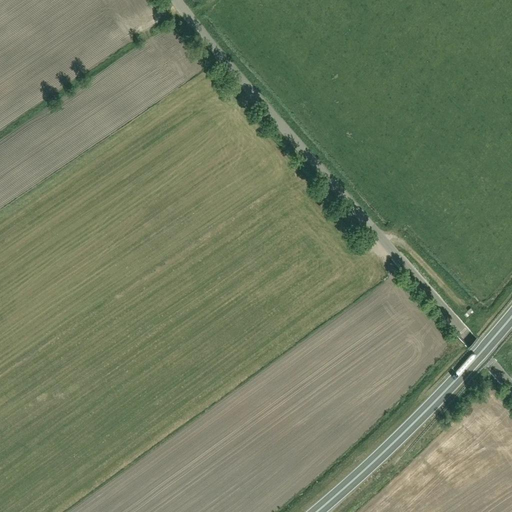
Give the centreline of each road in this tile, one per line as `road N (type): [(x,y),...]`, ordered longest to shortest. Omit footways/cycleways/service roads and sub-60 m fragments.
road 1 (unclassified): [(511,387),(177,0)]
road 2 (trunk): [(316,511),(511,317)]
